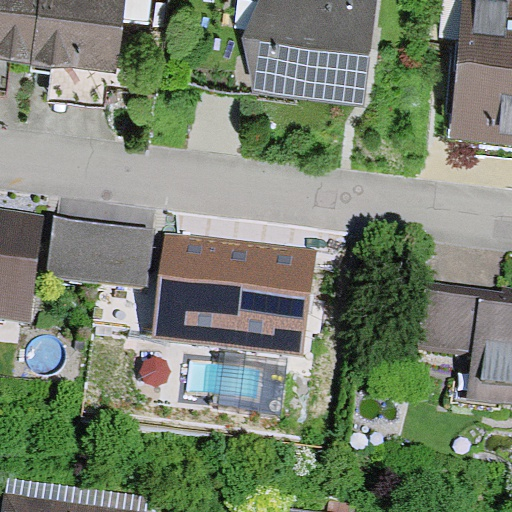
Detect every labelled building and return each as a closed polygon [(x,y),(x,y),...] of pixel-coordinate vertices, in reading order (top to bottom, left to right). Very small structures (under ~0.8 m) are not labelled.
[(0,0),(0,47),(32,51),(38,0),(0,0)] [(38,0),(32,51),(112,61),(119,0),(38,0)] [(306,0),(306,1),(298,0),(196,0),(186,80),(258,89),(259,79),(359,91),(370,0),(306,0)] [(511,0),(472,0),(462,108),(511,112),(511,0)] [(0,300),(20,303),(29,232),(0,228),(0,300)] [(152,249),(54,237),(52,258),(102,264),(99,289),(146,295),(152,249)] [(218,255),(177,250),(169,321),(211,326),(209,341),(249,346),(251,331),(293,336),(302,265),(262,260),(260,271),(251,269),(250,266),(248,263),(244,259),(240,258),(235,258),(231,259),(227,262),(225,266),(216,265),(218,255)] [(49,283),(99,289),(102,264),(52,258),(49,283)] [(472,299),(424,292),(415,352),(473,360),(471,376),(498,380),(496,399),(511,401),(511,289),(502,288),(498,314),(479,312),(478,308),(477,305),(475,302),(472,299)]
